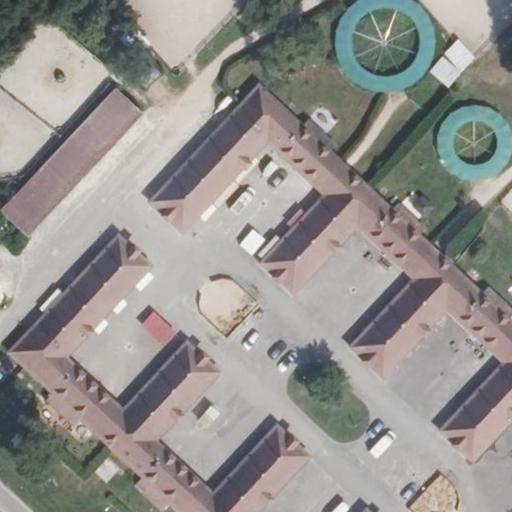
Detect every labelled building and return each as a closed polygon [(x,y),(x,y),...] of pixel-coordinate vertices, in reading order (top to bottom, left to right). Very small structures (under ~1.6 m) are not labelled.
[(340,88),(430,87),(429,9),(351,11),(352,60),(339,60),(340,88)] [(426,70),(443,89),(475,61),(457,41),(426,70)] [(142,113),(115,88),(0,210),(0,211),(27,237),(142,113)] [(511,327),(258,88),(150,203),(181,233),(266,142),(324,197),(261,265),(292,294),(356,226),(414,281),(350,348),(382,378),(445,310),(503,365),(440,432),(471,461),(511,417),(511,327)] [(322,110),(309,118),(319,133),(332,124),(322,110)] [(256,511),(307,458),(275,428),(211,497),(153,443),(217,374),(186,345),(122,413),(64,359),(148,267),(117,238),(10,354),(52,394),(45,401),(72,426),(79,419),(142,477),(135,485),(162,510),(169,503),(179,511),(256,511)] [(213,330),(252,311),(234,276),(195,295),(213,330)] [(94,475),(107,484),(116,470),(104,461),(94,475)] [(431,476),(411,511),(412,511),(443,511),(456,491),(431,476)]
